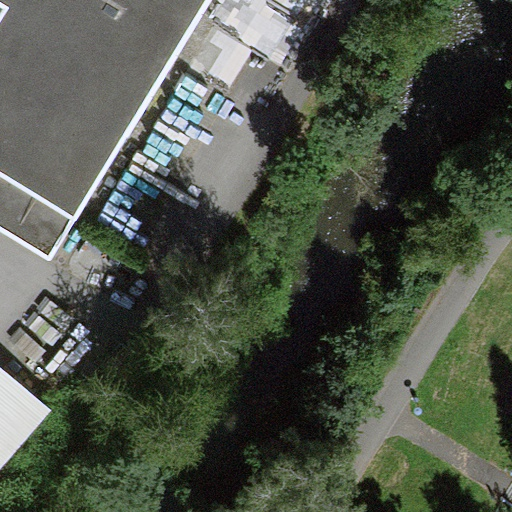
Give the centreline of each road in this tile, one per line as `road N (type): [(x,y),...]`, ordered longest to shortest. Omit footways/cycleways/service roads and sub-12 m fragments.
road 1 (track): [(43,511),(355,0)]
road 2 (track): [(511,225),(323,511)]
